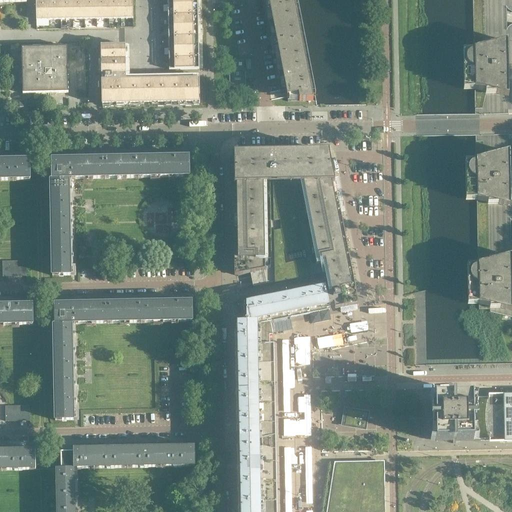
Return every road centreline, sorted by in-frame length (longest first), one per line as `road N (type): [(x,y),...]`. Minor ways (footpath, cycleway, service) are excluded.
road 1 (residential): [(264,128),(511,125)]
road 2 (residential): [(219,429),(0,433)]
road 3 (residential): [(0,291),(216,291)]
road 4 (residential): [(0,135),(212,129)]
road 5 (residential): [(216,291),(212,129)]
road 6 (residential): [(219,429),(216,291)]
road 7 (residential): [(264,128),(246,6)]
